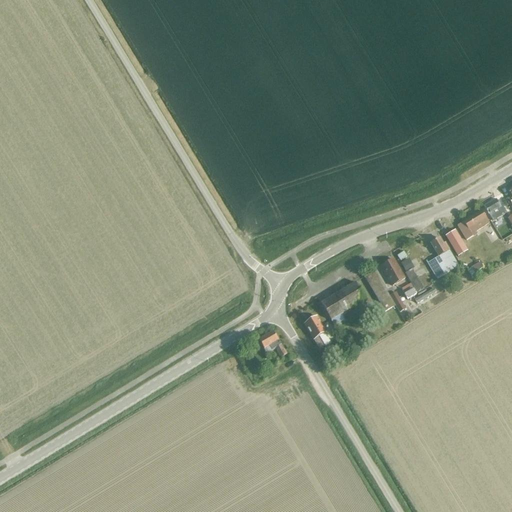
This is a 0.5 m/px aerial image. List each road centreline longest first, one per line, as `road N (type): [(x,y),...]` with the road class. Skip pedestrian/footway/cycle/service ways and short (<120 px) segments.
road 1 (unclassified): [(282,286),(245,257),(88,0)]
road 2 (tertiary): [(0,478),(272,310)]
road 3 (unclassified): [(398,511),(272,310)]
road 4 (tertiary): [(366,234),(438,212),(511,170)]
